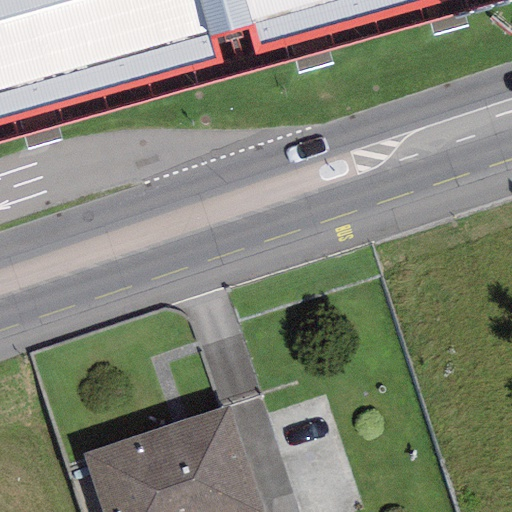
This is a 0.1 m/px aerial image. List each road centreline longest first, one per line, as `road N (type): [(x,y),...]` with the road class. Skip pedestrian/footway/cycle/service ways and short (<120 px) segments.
road 1 (primary): [(0,283),(511,112)]
road 2 (unknown): [(179,222),(285,511)]
